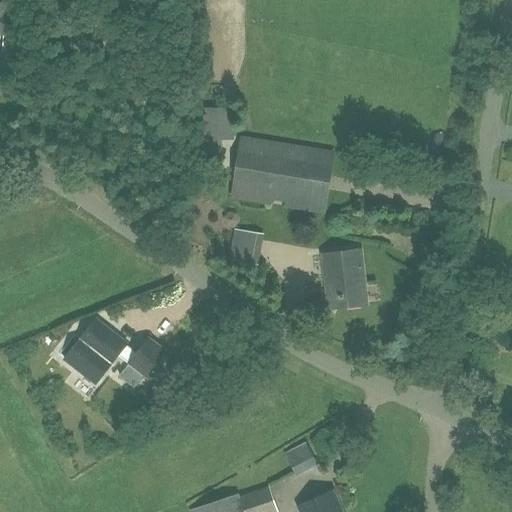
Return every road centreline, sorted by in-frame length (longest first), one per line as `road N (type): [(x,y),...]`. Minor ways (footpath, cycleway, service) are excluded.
road 1 (unclassified): [(442,414),(257,324),(100,207),(0,155)]
road 2 (unclassified): [(442,414),(504,0)]
